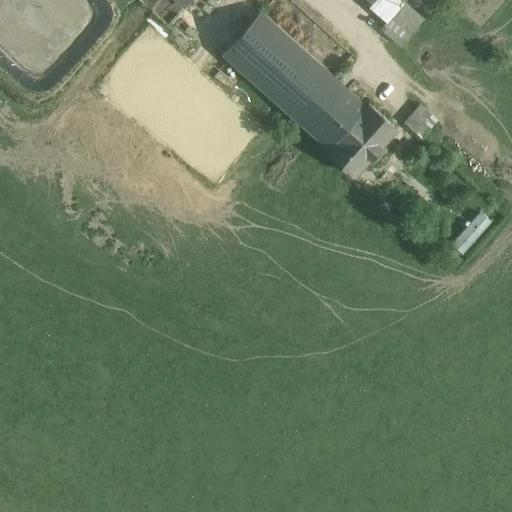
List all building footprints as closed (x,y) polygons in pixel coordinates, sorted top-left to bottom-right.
[(174,0),(145,0),(166,21),(181,6),(174,0)] [(422,20),(402,2),(380,27),(401,45),(422,20)] [(347,87),(261,10),(223,53),(308,130),(347,87)] [(327,147),(366,104),(347,87),(308,130),(327,147)] [(366,104),(327,147),(326,152),(354,177),(398,128),(370,102),(366,104)] [(437,119),(419,104),(403,122),(421,137),(437,119)] [(482,208),(458,231),(470,243),(494,220),(482,208)]
